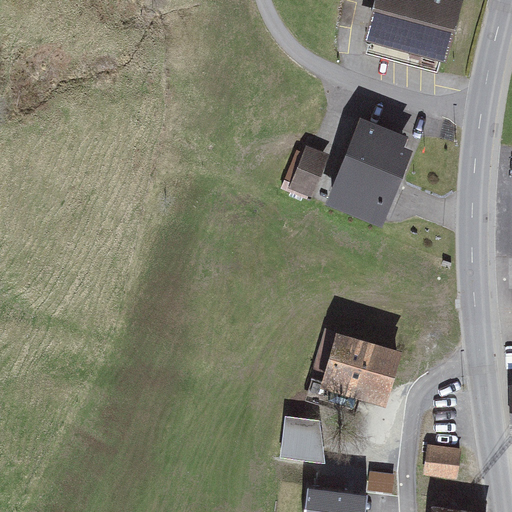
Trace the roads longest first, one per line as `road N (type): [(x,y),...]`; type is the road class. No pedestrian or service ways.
road 1 (residential): [(481,116),(358,82),(314,60),(286,37),(267,0)]
road 2 (secondary): [(481,116),(473,264),(480,351)]
road 3 (residential): [(359,465),(410,397),(480,351)]
road 4 (secondary): [(480,351),(497,511)]
